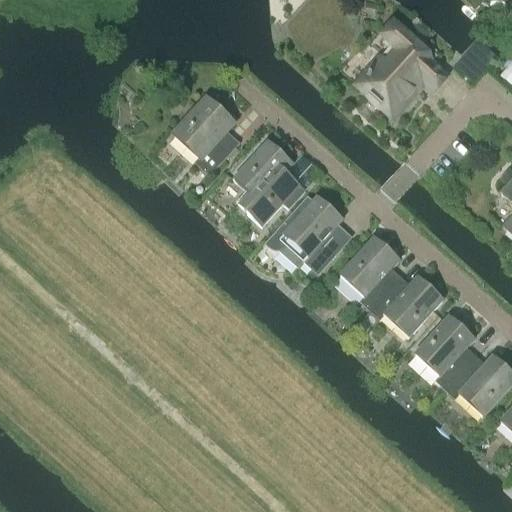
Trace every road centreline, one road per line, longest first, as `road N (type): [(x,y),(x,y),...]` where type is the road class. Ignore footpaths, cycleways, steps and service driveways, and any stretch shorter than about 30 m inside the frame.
road 1 (track): [(0,259),(284,511)]
road 2 (residential): [(378,211),(241,88)]
road 3 (residential): [(511,331),(378,211)]
road 4 (residential): [(511,118),(492,102),(475,105),(412,174)]
